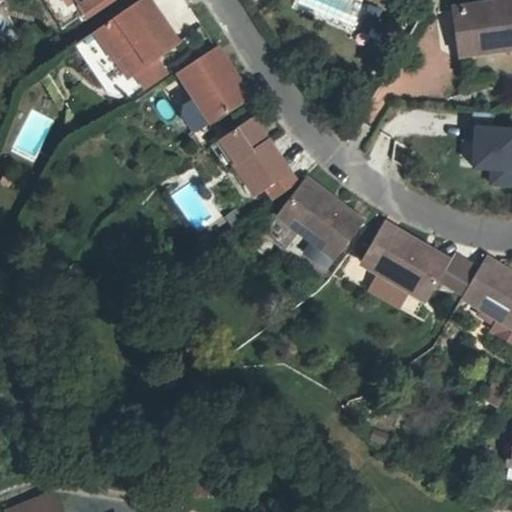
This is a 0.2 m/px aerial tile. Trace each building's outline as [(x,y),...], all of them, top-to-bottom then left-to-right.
[(43,0),(63,29),(81,16),(70,0),(43,0)] [(80,0),(88,12),(105,0),(80,0)] [(177,44),(146,0),(140,0),(96,31),(116,60),(120,56),(133,75),(135,73),(156,59),(177,44)] [(350,0),(297,0),(293,10),(349,34),(362,5),(350,0)] [(452,4),(453,10),(469,8),(468,1),(452,4)] [(511,1),(469,8),(453,10),(459,55),(511,47),(511,1)] [(249,98),(217,49),(179,73),(195,97),(212,123),(249,98)] [(128,78),(133,75),(120,56),(116,60),(128,78)] [(156,59),(135,73),(145,88),(166,73),(156,59)] [(214,126),(212,123),(195,97),(185,103),(182,115),(192,130),(204,133),(214,126)] [(471,111),(470,140),(474,140),(474,128),(493,129),(494,113),(471,111)] [(252,118),(220,140),(236,164),(234,165),(254,195),(265,188),(273,200),(297,184),(252,118)] [(511,185),(511,129),(493,129),(474,128),(474,140),(472,168),(491,169),(490,184),(511,185)] [(236,164),(220,140),(209,147),(226,171),(234,165),(236,164)] [(8,186),(12,179),(4,175),(1,182),(8,186)] [(361,222),(305,181),(281,211),(302,227),(299,231),(313,241),(304,253),(325,269),(361,222)] [(439,279),(464,294),(477,271),(453,256),(448,263),(383,224),(361,261),(381,273),(409,289),(411,290),(412,288),(428,298),(439,279)] [(511,275),(485,259),(477,271),(464,294),(463,296),(500,319),(503,314),(511,319),(511,275)] [(398,307),(409,289),(381,273),(370,291),(398,307)] [(511,341),(511,319),(503,314),(500,319),(494,330),(511,341)] [(492,383),(484,398),(498,406),(506,391),(492,383)] [(14,511),(62,511),(56,497),(14,511)]
